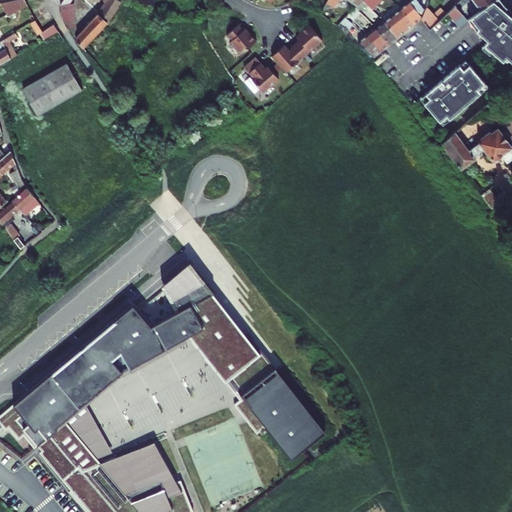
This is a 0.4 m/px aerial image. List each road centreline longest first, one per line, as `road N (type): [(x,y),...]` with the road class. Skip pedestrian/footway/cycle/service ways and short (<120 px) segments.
road 1 (residential): [(0,370),(186,212)]
road 2 (residential): [(0,276),(58,221),(17,167),(0,116)]
